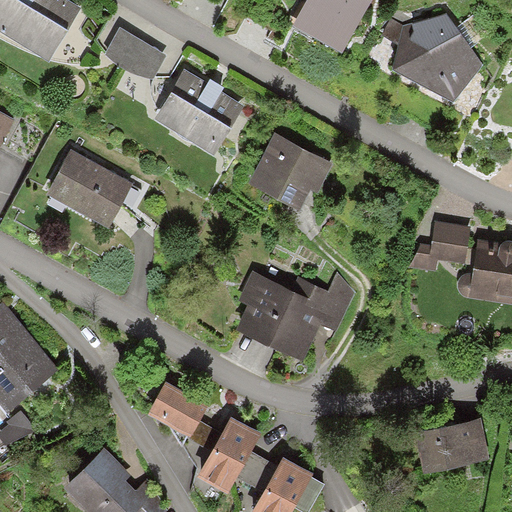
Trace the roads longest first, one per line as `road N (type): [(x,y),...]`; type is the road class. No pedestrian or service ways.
road 1 (residential): [(0,246),(291,399),(511,377)]
road 2 (residential): [(511,204),(138,0)]
road 3 (residential): [(0,270),(78,338),(186,511)]
